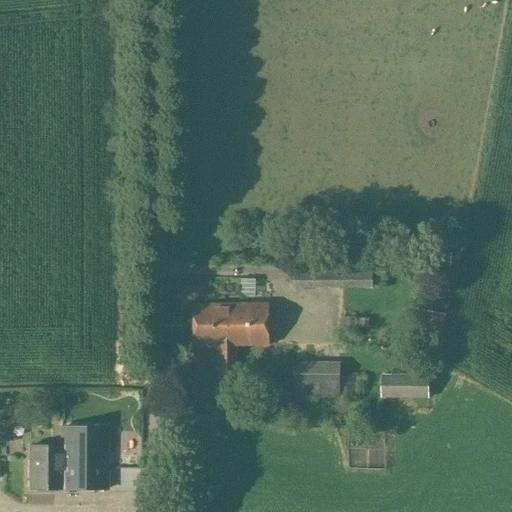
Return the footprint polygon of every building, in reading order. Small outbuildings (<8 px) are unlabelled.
[(374,277),(386,277),(386,263),(296,264),(296,289),(374,289),(374,277)] [(237,346),(269,345),(269,305),(195,306),(196,347),(219,347),(219,389),(219,390),(238,389),(237,346)] [(423,310),(420,333),(441,336),(444,314),(423,310)] [(295,398),(341,399),(341,364),(295,363),(295,398)] [(430,399),(430,376),(382,375),(382,399),(430,399)] [(2,438),(12,439),(13,421),(3,421),(2,438)] [(62,429),(62,446),(63,490),(107,490),(107,429),(62,429)] [(62,446),(62,447),(30,447),(30,490),(63,490),(62,446)] [(138,457),(124,456),(124,465),(138,465),(138,457)]
